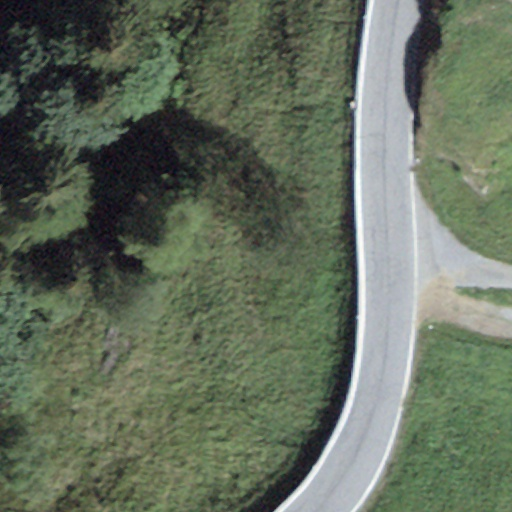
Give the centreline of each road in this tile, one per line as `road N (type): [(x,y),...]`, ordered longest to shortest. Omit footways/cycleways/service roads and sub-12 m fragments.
road 1 (tertiary): [(308,511),(362,441),(381,377),(384,90),(394,0)]
road 2 (track): [(387,268),(511,276)]
